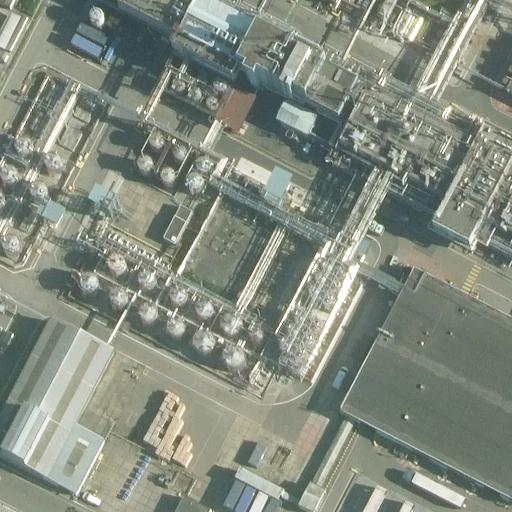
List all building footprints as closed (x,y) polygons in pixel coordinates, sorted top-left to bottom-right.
[(261,86),(338,127),(357,90),(259,38),(264,29),(232,12),(227,21),(202,8),(202,9),(195,5),(195,4),(187,0),(127,0),(121,13),(182,44),(174,58),(235,88),(242,76),(254,83),(251,89),(257,92),(261,86)] [(321,0),(337,8),(341,0),(321,0)] [(511,68),(501,90),(508,94),(507,97),(511,99),(511,68)] [(511,148),(486,135),(477,152),(371,97),(334,169),(440,224),(434,235),(471,254),(477,243),(511,261),(511,148)] [(308,144),(319,123),(290,108),(288,107),(277,128),(308,144)] [(291,167),(284,187),(317,198),(324,178),(291,167)] [(75,221),(83,207),(67,198),(59,213),(75,221)] [(162,280),(174,282),(177,269),(165,266),(162,280)] [(391,294),(401,299),(414,274),(405,269),(391,294)] [(511,324),(479,308),(415,274),(341,416),(511,504),(511,324)] [(194,294),(204,299),(210,287),(200,282),(194,294)] [(151,337),(159,320),(144,313),(136,330),(151,337)] [(0,421),(0,458),(76,498),(103,444),(71,428),(110,354),(52,324),(0,421)] [(265,341),(247,342),(249,360),(266,359),(265,341)] [(200,401),(189,427),(159,415),(168,394),(147,385),(130,428),(212,461),(224,431),(211,426),(218,408),(200,401)] [(329,477),(320,496),(281,476),(283,471),(239,449),(233,461),(332,509),(344,484),(329,477)] [(176,511),(209,511),(184,499),(176,511)]
